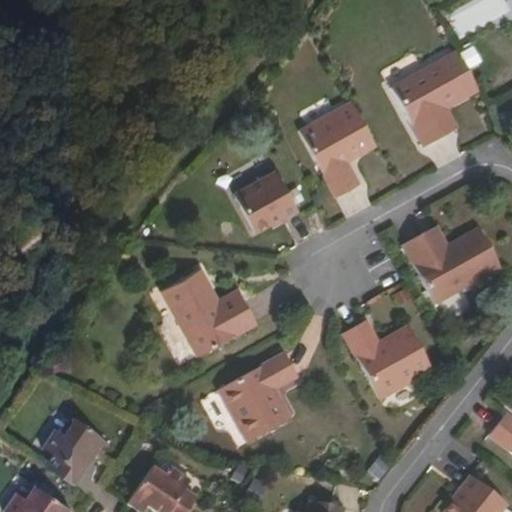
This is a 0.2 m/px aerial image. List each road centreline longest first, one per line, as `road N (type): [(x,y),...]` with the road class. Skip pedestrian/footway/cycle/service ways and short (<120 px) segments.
road 1 (residential): [(332,274),(366,226),(488,160),(511,176)]
road 2 (residential): [(511,345),(387,511)]
